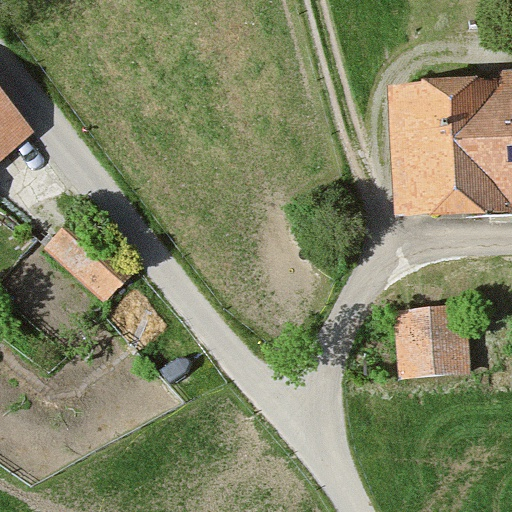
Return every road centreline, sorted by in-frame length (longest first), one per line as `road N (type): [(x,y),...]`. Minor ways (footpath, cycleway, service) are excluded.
road 1 (residential): [(0,67),(303,433),(356,511)]
road 2 (track): [(303,433),(336,339),(379,253),(313,0)]
road 3 (track): [(379,253),(511,246)]
